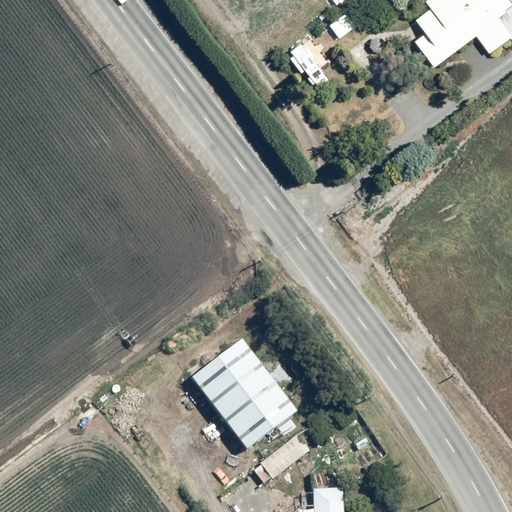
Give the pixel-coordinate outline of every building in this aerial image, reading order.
[(511,0),(434,0),(430,4),(433,8),(416,21),(425,33),(415,41),(438,70),(477,40),(490,57),(511,39),(511,0)] [(504,183),(487,159),(454,183),(472,207),(504,183)] [(478,239),(466,223),(429,250),(440,266),(478,239)] [(254,343),(199,381),(249,454),(304,415),(254,343)] [(302,433),(261,463),(275,481),(315,452),(302,433)] [(350,511),(348,486),(315,488),(316,511),(350,511)]
